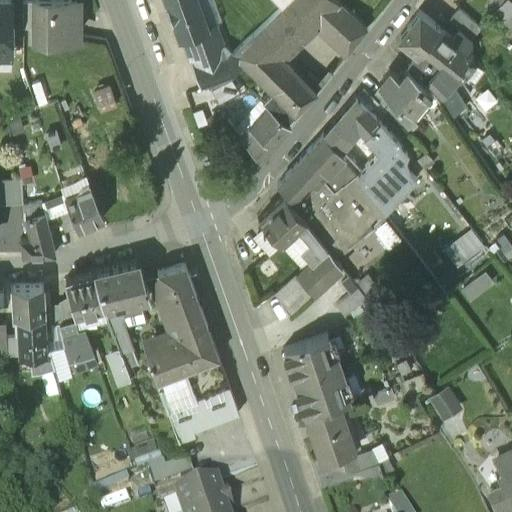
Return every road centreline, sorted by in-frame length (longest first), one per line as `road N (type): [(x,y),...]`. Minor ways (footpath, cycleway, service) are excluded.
road 1 (residential): [(412,0),(240,202),(201,227)]
road 2 (residential): [(201,227),(300,511)]
road 3 (residential): [(118,0),(201,227)]
road 4 (residential): [(201,227),(42,265),(0,266)]
